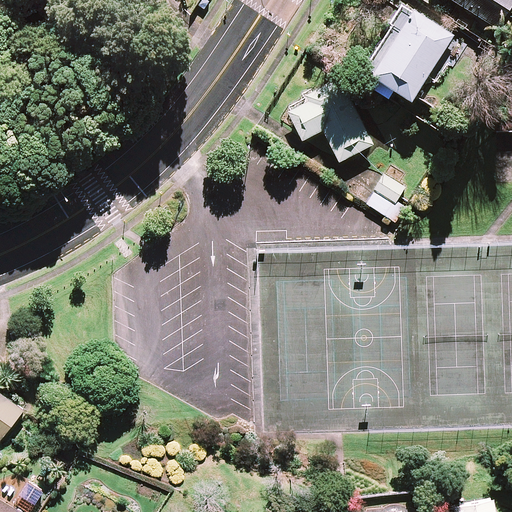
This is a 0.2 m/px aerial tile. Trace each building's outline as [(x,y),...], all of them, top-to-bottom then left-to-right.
[(511,13),(511,0),(446,0),(500,33),(511,13)] [(453,39),(404,9),(368,71),(376,76),(369,88),(389,100),(393,94),(413,105),(453,39)] [(374,147),(342,84),(310,101),(288,112),(304,143),(324,133),(340,164),(374,147)] [(405,189),(383,177),(367,206),(395,222),(402,210),(395,206),(405,189)] [(25,412),(0,393),(0,444),(1,445),(25,412)] [(0,511),(34,511),(46,493),(29,483),(13,508),(0,499),(0,511)] [(495,511),(493,500),(457,507),(457,511),(495,511)]
